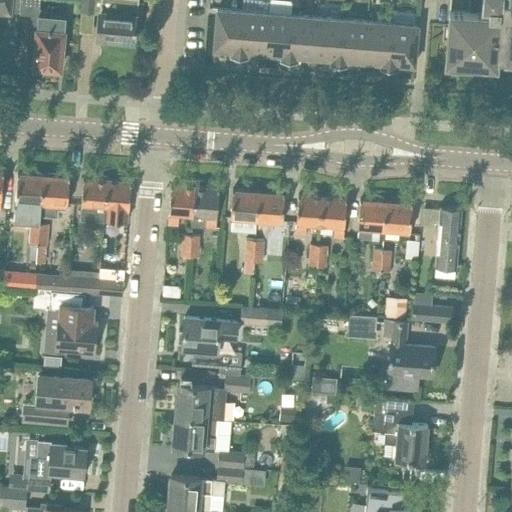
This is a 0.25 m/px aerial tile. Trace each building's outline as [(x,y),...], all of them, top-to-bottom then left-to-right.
[(0,0),(0,10),(20,12),(20,0),(0,0)] [(20,0),(20,12),(32,13),(31,29),(29,45),(35,52),(33,65),(59,67),(61,47),(64,16),(47,14),(47,9),(39,8),(39,0),(20,0)] [(81,0),(80,9),(100,10),(97,35),(96,35),(96,36),(133,40),(133,39),(132,39),(133,28),(135,28),(136,24),(133,24),(134,14),(137,14),(138,0),(81,0)] [(443,65),(443,66),(467,68),(467,72),(463,72),(462,73),(499,76),(499,75),(495,74),(497,58),(511,58),(511,0),(482,0),(482,5),(483,5),(483,13),(475,12),(469,12),(468,11),(450,10),(449,10),(448,24),(448,28),(456,29),(455,38),(447,38),(445,65),(443,65)] [(229,53),(239,54),(242,9),(217,7),(213,47),(230,49),(229,53)] [(93,10),(81,9),(79,29),(85,30),(92,30),(93,10)] [(242,9),(239,54),(248,55),(248,50),(264,51),(267,11),(242,9)] [(267,11),(264,51),(279,53),(279,57),(288,58),(292,13),(267,11)] [(317,15),(292,13),(288,58),(298,59),(298,54),(314,55),(317,15)] [(317,15),(314,55),(329,57),(329,61),(338,62),(342,17),(317,15)] [(342,17),(338,62),(348,63),(348,58),(364,59),(367,19),(342,17)] [(367,19),(364,59),(379,61),(379,65),(388,66),(392,21),(367,19)] [(414,63),(417,23),(392,21),(388,66),(397,67),(398,62),(414,63)] [(43,174),(17,172),(15,200),(14,220),(39,221),(40,215),(43,174)] [(69,176),(43,174),(40,215),(57,216),(57,208),(66,208),(69,176)] [(107,179),(83,177),(80,216),(104,218),(107,179)] [(131,181),(107,179),(104,218),(127,220),(128,209),(131,181)] [(195,185),(171,184),(167,222),(177,223),(177,213),(192,214),(191,224),(192,224),(195,185)] [(219,187),(195,185),(192,224),(205,225),(216,226),(219,187)] [(258,190),(232,188),(230,217),(256,219),(258,190)] [(284,192),(258,190),(256,219),(282,221),(284,192)] [(322,195),(298,193),(295,233),(305,234),(306,222),(320,223),(322,195)] [(346,197),(322,195),(320,223),(334,224),(334,236),(343,237),(346,197)] [(386,200),(360,198),(358,226),(384,228),(386,200)] [(412,202),(386,200),(384,228),(400,230),(399,234),(409,235),(412,202)] [(461,206),(439,204),(434,264),(456,266),(461,206)] [(40,222),(30,222),(30,232),(47,233),(46,244),(38,244),(37,262),(45,262),(48,222),(40,222)] [(47,233),(30,232),(29,243),(38,244),(46,244),(47,233)] [(182,234),(181,244),(199,245),(199,234),(182,234)] [(245,238),(244,260),(253,260),(255,239),(245,238)] [(263,239),(255,239),(253,260),(262,261),(263,239)] [(308,265),(317,265),(319,243),(310,243),(308,265)] [(328,244),(319,243),(317,265),(326,266),(328,244)] [(199,245),(181,244),(181,254),(198,255),(199,245)] [(373,248),(372,258),(389,260),(388,270),(390,270),(391,249),(381,249),(373,248)] [(389,260),(372,258),(371,269),(380,270),(388,270),(389,260)] [(124,268),(100,266),(100,270),(99,270),(98,293),(122,294),(124,268)] [(69,274),(68,274),(67,291),(77,292),(98,293),(99,270),(69,268),(69,274)] [(68,274),(36,272),(35,288),(67,291),(68,274)] [(162,294),(179,296),(180,285),(163,283),(162,294)] [(414,292),(413,302),(412,317),(452,320),(453,305),(431,304),(432,293),(414,292)] [(64,347),(93,349),(95,319),(68,317),(69,303),(31,301),(30,314),(48,316),(46,351),(63,352),(64,347)] [(267,307),(254,306),(242,305),(241,322),(280,325),(281,308),(267,307)] [(345,335),(375,337),(376,315),(356,314),(347,313),(345,335)] [(219,319),(184,316),(183,330),(178,329),(177,342),(182,342),(181,346),(196,347),(195,361),(191,360),(191,363),(241,367),(241,364),(215,362),(218,333),(235,334),(236,321),(219,320),(219,319)] [(391,333),(388,370),(387,385),(416,387),(418,372),(432,373),(434,346),(405,343),(407,321),(385,319),(384,333),(391,333)] [(292,363),(291,376),(305,377),(306,364),(292,363)] [(23,401),(21,418),(66,422),(68,403),(88,405),(90,377),(37,373),(35,402),(23,401)] [(250,375),(225,373),(224,387),(208,385),(178,382),(176,414),(223,418),(225,390),(249,391),(250,375)] [(313,376),(311,391),(320,392),(322,377),(313,376)] [(413,399),(375,396),(372,429),(384,430),(383,442),(395,443),(394,458),(424,461),(427,423),(412,422),(413,399)] [(214,449),(217,418),(176,414),(173,446),(214,449)] [(65,441),(50,440),(50,442),(37,441),(34,473),(10,471),(9,485),(46,489),(48,470),(82,473),(85,445),(65,443),(65,441)] [(254,452),(219,449),(218,464),(253,467),(254,452)] [(253,467),(218,464),(216,478),(201,477),(171,474),(168,506),(217,510),(222,510),(224,480),(252,482),(253,467)] [(25,488),(0,485),(0,502),(23,505),(25,488)] [(404,490),(367,487),(364,511),(420,511),(421,508),(397,506),(398,491),(404,491),(404,490)] [(50,502),(40,501),(40,506),(27,504),(26,511),(79,511),(80,509),(63,507),(63,504),(50,503),(50,502)]
